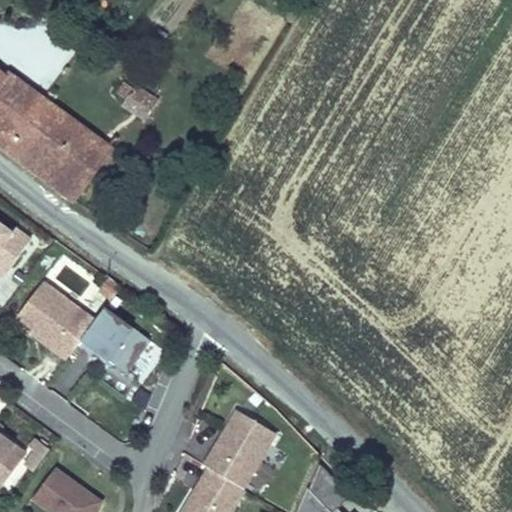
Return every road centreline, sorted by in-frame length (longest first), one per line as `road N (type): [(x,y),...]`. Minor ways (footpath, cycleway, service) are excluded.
road 1 (tertiary): [(407,511),(211,322)]
road 2 (tertiary): [(211,322),(0,170)]
road 3 (residential): [(143,472),(0,362)]
road 4 (residential): [(143,472),(211,322)]
